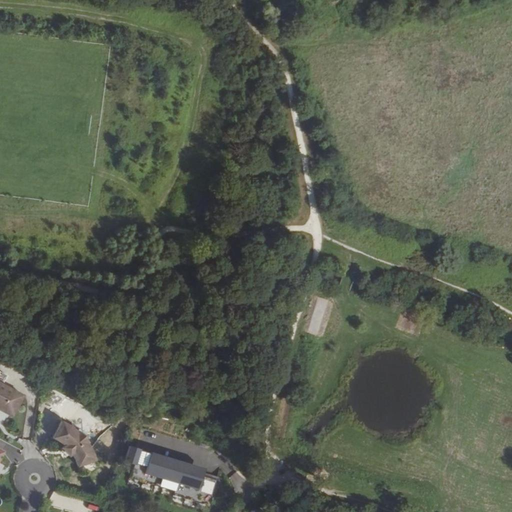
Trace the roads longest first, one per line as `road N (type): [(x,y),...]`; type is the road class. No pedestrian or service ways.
road 1 (track): [(149,199),(170,182),(204,55),(189,39),(0,1)]
road 2 (track): [(316,233),(344,260),(346,311),(428,353),(445,374),(435,428),(445,454),(511,480)]
road 3 (track): [(233,0),(287,78),(316,233),(313,266)]
road 4 (track): [(160,234),(157,248),(180,288),(169,302),(0,269)]
road 5 (track): [(274,476),(271,407),(313,266)]
road 6 (track): [(316,233),(285,227),(160,234)]
road 7 (track): [(0,208),(155,219)]
